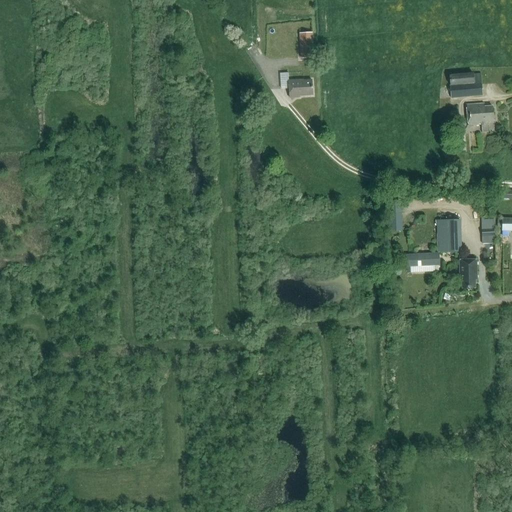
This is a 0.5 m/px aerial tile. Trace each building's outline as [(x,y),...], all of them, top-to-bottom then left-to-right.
[(280,50),(281,38),(262,37),(261,50),(280,50)] [(315,41),(302,42),(302,58),(315,57),(315,41)] [(275,66),(301,65),(301,56),(275,57),(275,66)] [(449,76),(451,98),(483,95),(481,73),(449,76)] [(296,96),(313,95),(312,80),(304,80),(289,81),(290,98),(296,98),(296,96)] [(487,121),(493,120),(492,106),(484,107),(484,104),(466,105),(467,124),(481,123),(481,132),(488,132),(487,121)] [(465,131),(453,132),(454,152),(466,151),(465,131)] [(389,207),(389,230),(402,230),(402,207),(389,207)] [(437,220),(437,252),(460,251),(460,219),(437,220)] [(492,219),(481,220),(482,232),(492,232),(492,219)] [(511,219),(502,219),(502,231),(511,230),(511,219)] [(440,265),(439,253),(406,254),(407,267),(410,267),(410,272),(435,271),(434,265),(440,265)] [(476,260),(459,260),(459,280),(462,280),(462,288),(475,288),(475,280),(476,280),(476,260)]
